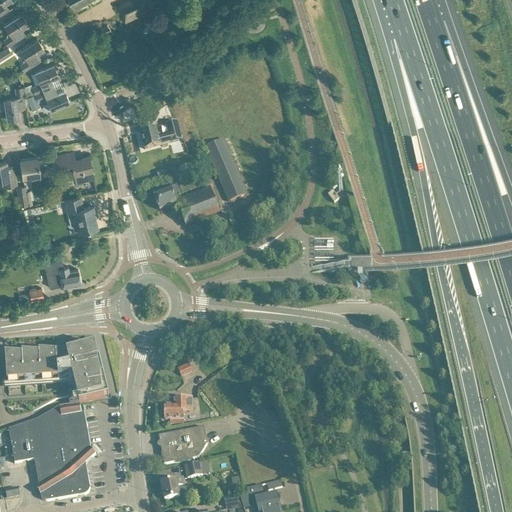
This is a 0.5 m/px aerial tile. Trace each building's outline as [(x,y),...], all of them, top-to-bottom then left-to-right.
[(9,0),(0,0),(0,15),(9,9),(7,10),(3,4),(9,0)] [(125,21),(153,8),(148,0),(127,0),(117,5),(125,21)] [(8,46),(25,34),(21,28),(28,24),(20,13),(4,23),(10,34),(3,38),(8,46)] [(111,30),(107,24),(100,28),(103,34),(111,30)] [(44,49),(37,38),(20,49),(23,54),(22,62),(19,64),(24,71),(41,60),(41,59),(39,60),(35,54),(44,49)] [(0,60),(11,53),(7,46),(0,50),(0,60)] [(40,83),(32,86),(35,93),(54,85),(51,79),(58,76),(53,63),(35,71),(40,83)] [(31,84),(23,87),(27,97),(35,93),(32,86),(31,84)] [(54,85),(35,93),(38,101),(41,99),(48,103),(51,109),(69,102),(64,89),(57,92),(54,85)] [(18,106),(25,105),(25,107),(26,107),(22,87),(14,88),(16,96),(3,98),(3,101),(0,101),(0,110),(5,110),(6,118),(19,116),(18,106)] [(35,93),(27,97),(31,109),(39,106),(38,101),(35,93)] [(140,132),(145,150),(182,141),(177,122),(166,125),(169,136),(159,139),(156,128),(140,132)] [(205,147),(229,203),(247,195),(224,139),(205,147)] [(88,155),(74,159),(73,151),(51,157),(54,168),(71,164),(75,182),(94,178),(88,155)] [(40,174),(38,164),(37,156),(20,159),(23,180),(31,178),(31,175),(40,174)] [(16,184),(14,166),(7,167),(6,161),(0,161),(0,179),(2,179),(3,186),(16,184)] [(26,185),(17,187),(19,206),(28,205),(26,185)] [(182,199),(176,186),(154,195),(160,211),(177,204),(185,227),(220,214),(210,188),(182,199)] [(328,196),(334,204),(339,200),(333,192),(328,196)] [(97,226),(92,205),(83,207),(80,196),(65,200),(68,211),(73,210),(78,231),(86,229),(87,229),(89,229),(89,228),(97,226)] [(62,259),(44,262),(49,287),(62,284),(62,287),(80,283),(78,269),(69,271),(68,266),(63,267),(62,259)] [(43,298),(41,287),(29,290),(31,300),(43,298)] [(57,351),(6,355),(7,382),(8,397),(69,393),(69,400),(70,405),(79,404),(105,398),(107,397),(95,347),(57,356),(57,351)] [(181,377),(192,372),(189,365),(178,370),(181,377)] [(193,412),(193,400),(174,400),(174,407),(165,407),(165,421),(184,421),(184,412),(193,412)] [(91,450),(84,413),(82,414),(80,407),(81,407),(80,406),(67,408),(57,410),(38,420),(11,430),(9,430),(15,464),(35,461),(41,497),(41,498),(42,499),(42,500),(43,501),(44,501),(46,502),(47,502),(48,502),(85,496),(86,496),(87,495),(88,494),(88,493),(89,492),(90,492),(90,491),(90,490),(90,489),(90,488),(86,465),(96,455),(91,450)] [(207,445),(204,428),(159,437),(164,466),(176,463),(176,464),(177,465),(192,462),(192,461),(192,460),(198,459),(207,445)] [(203,476),(200,463),(185,466),(188,479),(203,476)] [(187,503),(184,487),(183,480),(161,484),(165,501),(174,499),(175,505),(187,503)] [(261,487),(257,488),(244,491),(245,494),(240,495),(242,503),(256,500),(258,511),(280,511),(277,495),(276,495),(264,498),(261,487)] [(20,497),(19,489),(6,492),(7,499),(20,497)] [(239,506),(236,497),(225,500),(227,509),(239,506)]
